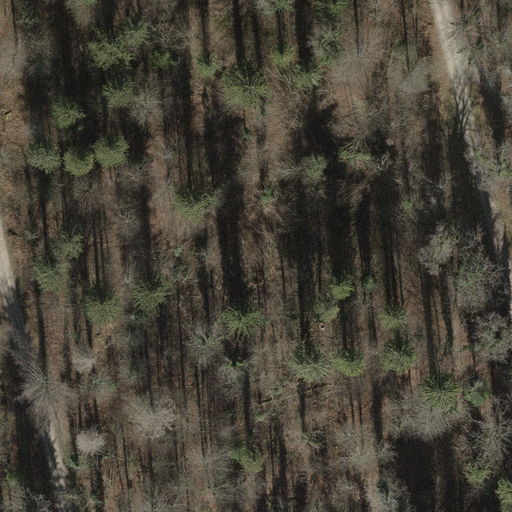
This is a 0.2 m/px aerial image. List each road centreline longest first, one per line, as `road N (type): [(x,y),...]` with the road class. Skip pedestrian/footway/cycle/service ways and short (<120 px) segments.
road 1 (track): [(71,511),(0,216)]
road 2 (track): [(442,0),(511,288)]
